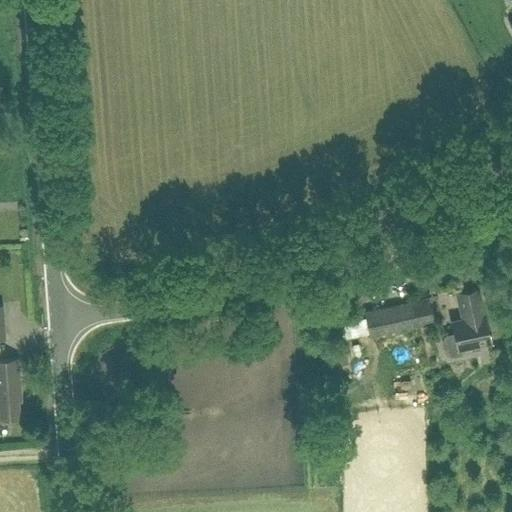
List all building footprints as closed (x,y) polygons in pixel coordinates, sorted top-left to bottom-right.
[(460,352),(459,347),(489,341),(478,287),(456,292),(461,317),(450,320),(453,333),(445,335),(442,339),(445,352),(450,354),(460,352)] [(415,315),(430,312),(426,296),(364,310),(369,334),(417,323),(415,315)] [(363,338),(361,331),(367,330),(364,311),(335,316),(338,332),(350,330),(351,340),(363,338)] [(46,368),(45,346),(20,348),(21,370),(46,368)] [(0,357),(0,415),(18,414),(17,399),(20,399),(17,356),(0,357)]
